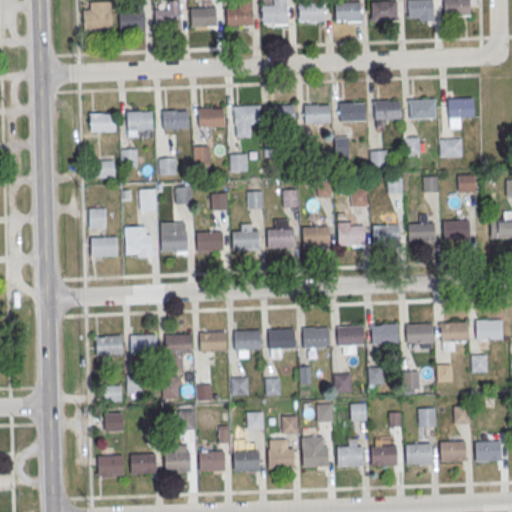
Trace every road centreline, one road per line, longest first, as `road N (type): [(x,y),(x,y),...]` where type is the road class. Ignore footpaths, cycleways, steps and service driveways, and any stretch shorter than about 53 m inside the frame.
road 1 (tertiary): [(37,0),(52,511)]
road 2 (residential): [(511,278),(46,299)]
road 3 (residential): [(494,53),(40,75)]
road 4 (residential): [(511,501),(218,511)]
